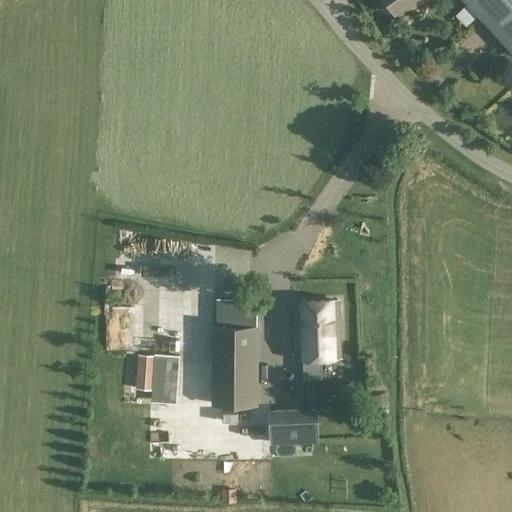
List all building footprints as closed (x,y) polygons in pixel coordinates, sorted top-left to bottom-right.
[(387,0),(397,13),(415,0),(387,0)] [(511,0),(464,0),(511,51),(511,0)] [(474,79),(490,99),(511,83),(495,63),(474,79)] [(339,356),(337,300),(297,301),(299,357),(304,357),(305,377),(321,376),(321,356),(339,356)] [(117,320),(117,339),(171,340),(171,321),(117,320)] [(214,326),(214,403),(256,403),(256,326),(239,326),(217,326),(214,326)] [(154,355),(152,388),(176,390),(178,356),(154,355)] [(389,394),(371,395),(371,406),(389,406),(389,394)] [(317,440),(316,409),(270,411),(272,442),(317,440)] [(230,484),(216,486),(217,498),(232,497),(230,484)]
